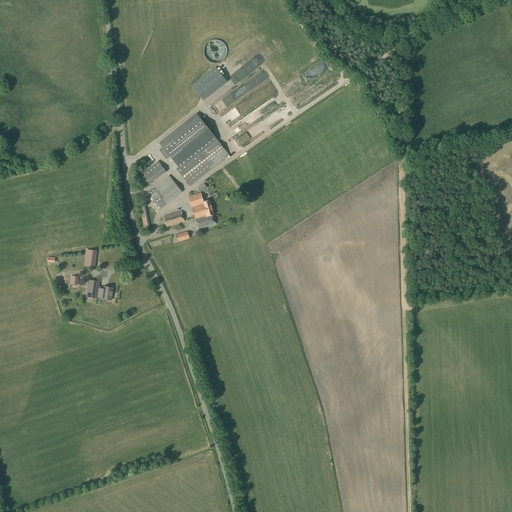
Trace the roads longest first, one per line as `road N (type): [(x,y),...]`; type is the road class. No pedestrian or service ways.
road 1 (track): [(137,243),(230,159),(398,41),(409,511)]
road 2 (unclassified): [(231,511),(179,330),(137,243),(104,0)]
road 3 (track): [(484,0),(398,41),(359,34),(331,0)]
road 4 (track): [(399,146),(501,289)]
